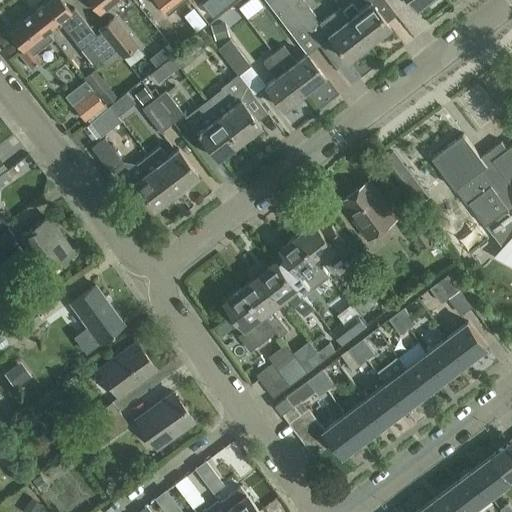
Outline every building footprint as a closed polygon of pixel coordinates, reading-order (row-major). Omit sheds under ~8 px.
[(123,55),(100,26),(98,27),(102,31),(97,35),(75,8),(72,10),(63,0),(48,0),(33,12),(47,30),(59,21),(81,49),(88,44),(107,68),(123,55)] [(115,0),(88,0),(99,13),(115,0)] [(155,0),(167,14),(184,0),(155,0)] [(265,0),(291,34),(304,25),(284,0),(265,0)] [(284,0),(304,25),(316,15),(304,0),(284,0)] [(365,0),(367,1),(358,8),(352,1),(342,8),(347,14),(368,42),(389,25),(386,21),(396,13),(385,0),(365,0)] [(404,0),(392,0),(401,15),(410,10),(404,0)] [(231,24),(242,15),(233,4),(222,12),(231,24)] [(9,32),(23,48),(18,52),(30,68),(41,59),(36,51),(53,37),(47,30),(33,12),(9,32)] [(100,26),(123,55),(129,63),(142,52),(137,46),(139,44),(114,14),(100,26)] [(338,23),(327,32),(330,37),(346,58),(368,42),(347,14),(337,21),(338,23)] [(161,17),(150,24),(162,41),(173,33),(161,17)] [(212,27),(216,41),(229,37),(224,23),(212,27)] [(250,65),(230,38),(219,47),(239,74),(250,65)] [(197,40),(174,57),(186,73),(209,56),(197,40)] [(324,75),(307,54),(306,52),(295,60),(284,45),(273,53),(303,92),(324,75)] [(263,61),(274,76),(264,84),(282,107),(303,92),(273,53),(263,61)] [(148,85),(179,66),(173,56),(142,75),(148,85)] [(95,68),(84,76),(99,95),(110,87),(95,68)] [(207,100),(238,141),(260,125),(257,120),(268,112),(238,74),(220,87),(221,89),(207,100)] [(145,102),(152,96),(145,86),(138,92),(145,102)] [(166,90),(155,98),(174,123),(185,114),(166,90)] [(104,108),(94,93),(74,107),(84,121),(104,108)] [(174,123),(155,98),(142,109),(161,133),(174,123)] [(238,141),(207,100),(185,117),(196,131),(216,158),(238,141)] [(110,106),(102,112),(114,127),(121,121),(118,117),(110,106)] [(463,132),(432,156),(468,203),(469,201),(493,233),(495,232),(505,245),(497,255),(511,259),(511,143),(507,147),(502,139),(481,155),(463,132)] [(123,160),(104,136),(91,146),(110,170),(123,160)] [(159,145),(147,155),(174,190),(197,172),(178,147),(167,155),(159,145)] [(136,163),(144,174),(133,182),(153,207),(174,190),(147,155),(136,163)] [(5,169),(0,172),(0,187),(12,178),(5,169)] [(369,180),(341,201),(368,237),(396,216),(369,180)] [(402,224),(421,250),(436,239),(416,213),(402,224)] [(46,217),(22,235),(48,271),(73,252),(46,217)] [(316,221),(299,234),(331,276),(337,271),(325,257),(336,249),(341,256),(351,248),(327,217),(319,224),(316,221)] [(0,228),(0,251),(17,240),(6,224),(0,228)] [(289,258),(280,264),(304,296),(305,295),(331,276),(299,234),(281,248),(289,258)] [(277,260),(267,269),(262,262),(255,268),(280,301),(289,294),(305,315),(315,307),(305,295),(304,296),(280,264),(277,260)] [(280,301),(255,268),(248,273),(253,279),(242,287),(276,331),(277,331),(281,335),(289,329),(272,307),(280,301)] [(448,274),(439,280),(451,296),(460,289),(448,274)] [(451,296),(439,280),(430,287),(442,302),(451,296)] [(99,341),(99,340),(123,322),(95,284),(70,302),(88,326),(99,341)] [(276,331),(242,287),(225,300),(247,329),(239,335),(251,350),(270,336),(276,331)] [(23,334),(44,320),(33,305),(12,319),(23,334)] [(397,312),(409,327),(417,321),(405,306),(397,312)] [(323,321),(342,345),(368,326),(357,312),(339,325),(331,314),(323,321)] [(409,327),(397,312),(389,318),(401,333),(409,327)] [(221,338),(233,329),(228,321),(215,330),(221,338)] [(447,336),(466,361),(487,346),(468,321),(447,336)] [(466,361),(447,336),(427,352),(446,377),(466,361)] [(364,337),(356,343),(368,358),(376,352),(364,337)] [(136,341),(97,369),(118,397),(156,369),(136,341)] [(318,350),(324,359),(337,350),(330,341),(318,350)] [(368,358),(356,343),(348,349),(360,364),(368,358)] [(324,359),(318,350),(308,358),(314,367),(324,359)] [(301,361),(293,351),(260,377),(267,387),(301,361)] [(446,377),(427,352),(406,367),(425,392),(446,377)] [(301,361),(267,387),(274,396),(308,371),(301,361)] [(24,379),(15,367),(5,374),(14,386),(24,379)] [(406,367),(386,383),(405,408),(425,392),(406,367)] [(323,368),(316,373),(327,389),(335,383),(323,368)] [(327,389),(316,373),(308,379),(319,394),(327,389)] [(386,383),(366,398),(385,423),(405,408),(386,383)] [(173,392),(134,420),(155,449),(194,420),(173,392)] [(294,404),(287,395),(276,404),(282,412),(294,404)] [(366,398),(345,414),(364,439),(385,423),(366,398)] [(86,438),(120,413),(112,401),(85,420),(93,432),(85,437),(86,438)] [(296,430),(315,415),(309,407),(289,422),(296,430)] [(120,413),(86,438),(94,449),(129,424),(120,413)] [(326,429),(328,433),(334,442),(344,454),(364,439),(345,414),(326,429)] [(315,415),(296,430),(302,439),(322,424),(315,415)] [(322,424),(302,439),(309,447),(328,433),(326,429),(322,424)] [(334,442),(328,433),(309,447),(315,456),(334,442)] [(511,440),(493,454),(511,479),(511,440)] [(0,441),(0,457),(17,480),(25,474),(0,441)] [(511,479),(493,454),(473,470),(497,502),(505,495),(500,489),(511,479)] [(205,460),(194,468),(213,492),(224,484),(205,460)] [(497,502),(473,470),(452,485),(471,511),(492,495),(497,502)] [(38,475),(32,480),(40,491),(46,486),(38,475)] [(185,475),(174,483),(193,508),(204,499),(185,475)] [(225,508),(228,511),(260,511),(246,492),(240,485),(220,501),(225,508)] [(452,485),(432,501),(440,511),(469,511),(471,511),(452,485)] [(182,511),(165,490),(155,498),(165,511),(182,511)] [(31,511),(34,511),(41,503),(32,497),(25,508),(31,511)] [(440,511),(432,501),(416,511),(440,511)] [(511,511),(511,506),(509,502),(501,508),(503,511),(511,511)]
